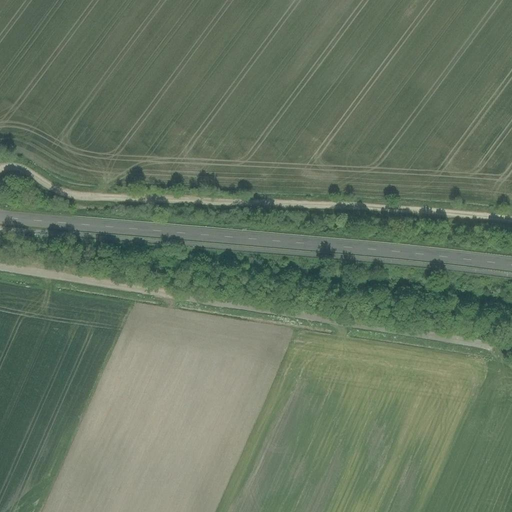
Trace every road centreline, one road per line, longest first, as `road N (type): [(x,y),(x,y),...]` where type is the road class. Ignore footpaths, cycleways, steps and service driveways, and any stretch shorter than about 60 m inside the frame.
road 1 (track): [(511,220),(228,206),(68,191),(27,173),(0,173)]
road 2 (tertiary): [(0,216),(511,267)]
